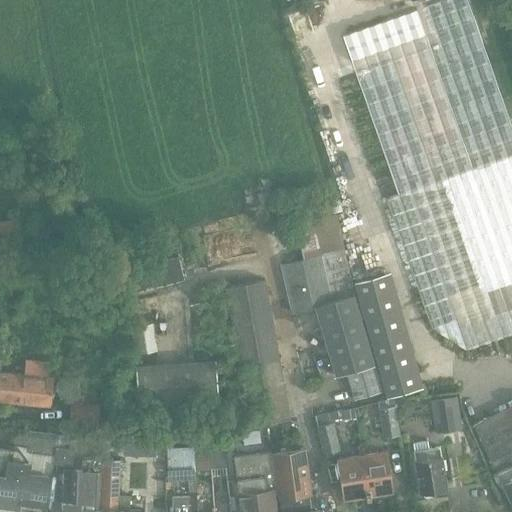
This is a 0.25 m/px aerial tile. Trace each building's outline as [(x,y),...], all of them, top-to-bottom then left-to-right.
[(397,194),(385,198),(430,326),(466,349),(511,333),(511,133),(465,0),(444,0),(342,36),(397,194)] [(346,373),(354,400),(382,391),(353,294),(335,214),(281,226),(283,234),(297,231),(303,259),(280,264),(291,313),(314,307),(335,376),(346,373)] [(21,220),(0,223),(0,235),(22,232),(21,220)] [(173,262),(142,267),(145,285),(177,279),(173,262)] [(354,283),(388,399),(419,390),(386,274),(354,283)] [(224,288),(250,426),(289,418),(263,281),(224,288)] [(129,325),(134,354),(158,350),(153,322),(129,325)] [(138,406),(218,401),(215,358),(135,363),(138,406)] [(27,377),(0,374),(0,398),(49,403),(51,379),(45,379),(46,361),(29,360),(27,377)] [(455,396),(430,400),(435,433),(460,429),(455,396)] [(71,400),(70,426),(101,426),(102,401),(71,400)] [(511,405),(474,424),(511,502),(511,405)] [(382,436),(399,434),(395,408),(379,410),(382,436)] [(332,422),(316,426),(323,453),(339,449),(332,422)] [(12,450),(0,448),(0,506),(42,511),(43,511),(49,475),(52,462),(69,464),(72,450),(63,449),(65,435),(56,434),(55,440),(15,435),(12,450)] [(447,489),(440,447),(429,449),(428,440),(413,443),(421,493),(447,489)] [(270,457),(268,457),(266,443),(252,445),(253,453),(233,455),(236,480),(240,511),(276,511),(274,491),(269,492),(266,476),(273,475),(270,457)] [(124,444),(123,455),(139,456),(140,445),(124,444)] [(207,446),(189,447),(192,472),(195,471),(195,469),(209,468),(207,446)] [(209,446),(207,446),(209,468),(226,467),(225,451),(210,452),(209,446)] [(177,473),(192,472),(189,447),(172,448),(165,449),(164,469),(166,468),(168,482),(177,481),(177,473)] [(272,456),(279,511),(316,511),(314,494),(309,495),(303,452),(272,456)] [(385,454),(362,457),(368,496),(391,493),(385,454)] [(344,500),(368,496),(362,457),(338,461),(344,500)] [(59,511),(96,511),(100,459),(81,458),(80,469),(61,468),(59,511)] [(96,511),(142,511),(143,510),(129,509),(130,495),(117,494),(119,460),(100,459),(96,511)] [(171,497),(171,511),(188,511),(188,497),(171,497)]
